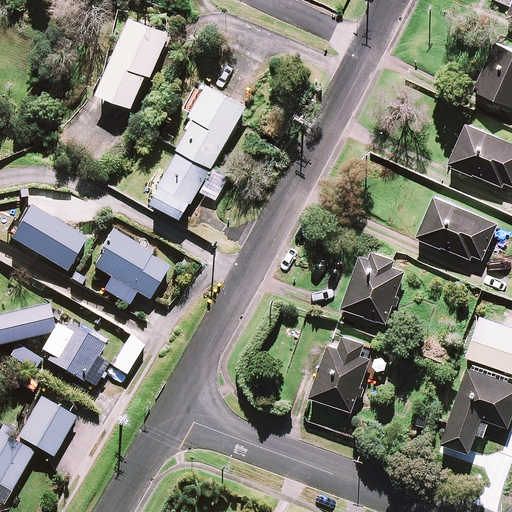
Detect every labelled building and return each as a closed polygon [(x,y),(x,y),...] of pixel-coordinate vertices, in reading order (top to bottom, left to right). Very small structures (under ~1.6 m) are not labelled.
[(171,36),(135,20),(102,95),(134,109),(148,76),(152,78),(171,36)] [(511,50),(497,44),(477,92),(511,106),(511,50)] [(249,108),(211,86),(188,128),(194,132),(154,202),(185,219),(201,192),(217,201),(230,178),(214,169),(249,108)] [(511,143),(468,126),(452,166),(511,190),(511,143)] [(499,225),(436,200),(421,239),(483,264),(499,225)] [(88,241),(33,210),(15,243),(69,273),(88,241)] [(172,267),(116,234),(96,269),(113,279),(106,293),(131,307),(138,294),(152,302),(172,267)] [(410,266),(366,250),(345,309),(389,325),(410,266)] [(0,347),(57,335),(51,308),(0,319),(0,347)] [(106,347),(70,327),(61,345),(50,364),(86,383),(106,347)] [(366,344),(345,337),(341,350),(310,340),(298,374),(319,381),(313,398),(355,412),(372,360),(362,357),(366,344)] [(511,423),(511,383),(470,369),(444,444),(471,454),(478,433),(485,436),(490,421),(510,428),(511,423)] [(77,419),(42,399),(19,439),(55,459),(77,419)] [(18,435),(3,425),(0,430),(0,503),(5,506),(36,455),(14,441),(18,435)]
